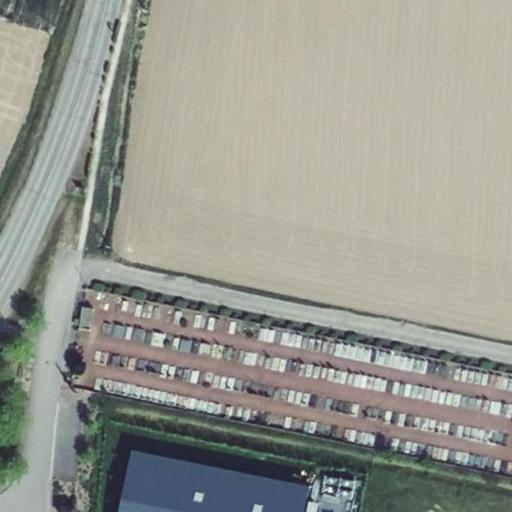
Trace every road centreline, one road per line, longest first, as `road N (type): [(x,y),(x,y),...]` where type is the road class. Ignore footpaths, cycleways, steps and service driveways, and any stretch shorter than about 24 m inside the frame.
road 1 (track): [(74,263),(511,355)]
road 2 (tertiary): [(0,282),(77,103),(106,0)]
road 3 (unclassified): [(74,263),(45,388),(35,511)]
